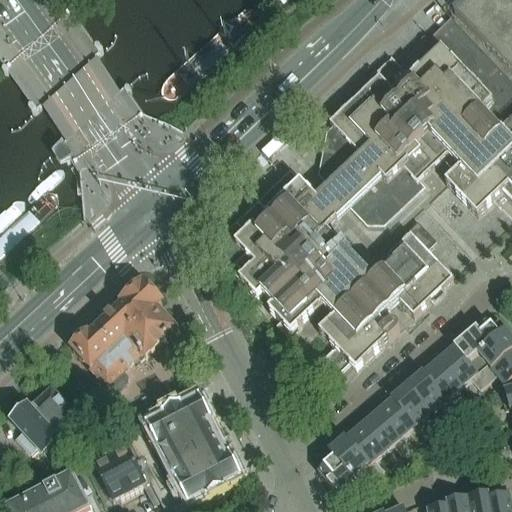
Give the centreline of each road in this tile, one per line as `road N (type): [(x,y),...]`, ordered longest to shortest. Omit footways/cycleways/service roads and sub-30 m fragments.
road 1 (secondary): [(152,210),(377,0)]
road 2 (residential): [(511,284),(494,281),(285,468)]
road 3 (residential): [(285,468),(152,210)]
road 4 (residential): [(152,210),(6,0)]
road 5 (secondary): [(0,351),(152,210)]
